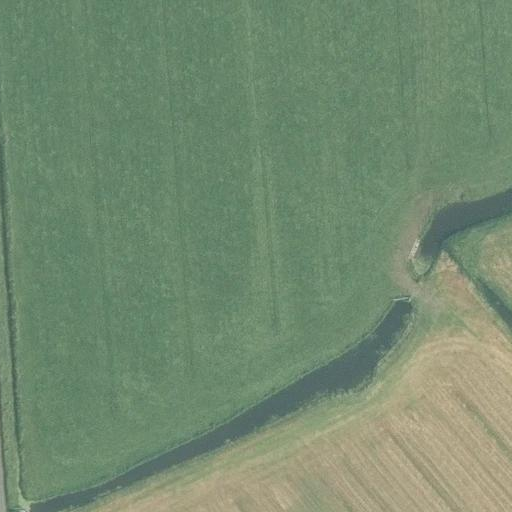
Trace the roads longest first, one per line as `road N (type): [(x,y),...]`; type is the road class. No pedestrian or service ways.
road 1 (track): [(428,187),(388,266),(434,308),(396,388),(139,511)]
road 2 (track): [(511,161),(428,187),(421,112)]
